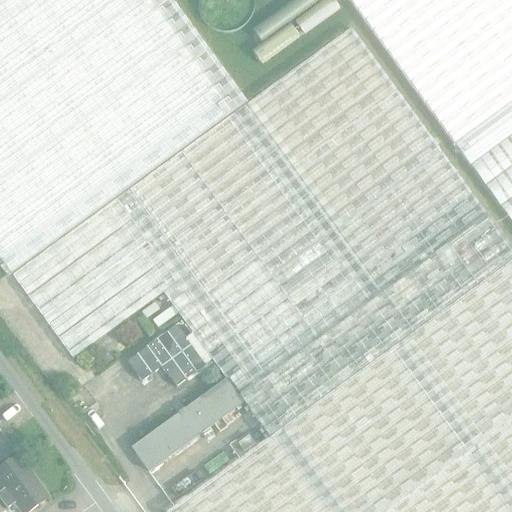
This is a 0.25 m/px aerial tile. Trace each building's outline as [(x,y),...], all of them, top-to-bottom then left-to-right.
[(212,361),(226,381),(242,404),(268,440),(167,511),(511,511),(511,250),(465,187),(409,111),(350,29),(246,105),(169,0),(0,0),(0,262),(11,277),(72,360),(163,294),(193,334),(195,338),(212,361)] [(511,0),(346,0),(356,12),(379,45),(398,70),(428,111),(452,142),(455,147),(505,215),(511,224),(511,0)] [(177,327),(127,363),(141,382),(161,368),(176,388),(212,361),(195,338),(193,334),(186,339),(177,327)] [(148,473),(242,404),(226,381),(131,450),(148,473)] [(255,445),(249,436),(238,444),(244,453),(255,445)] [(21,511),(29,511),(49,498),(19,457),(0,470),(0,482),(5,490),(0,493),(0,498),(8,509),(16,504),(21,511)]
